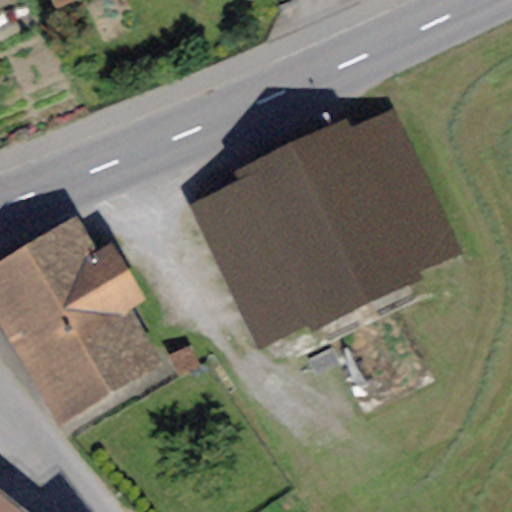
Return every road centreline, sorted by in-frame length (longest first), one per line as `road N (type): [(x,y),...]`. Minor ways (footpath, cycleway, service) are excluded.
road 1 (secondary): [(0,205),(347,62)]
road 2 (secondary): [(347,62),(482,0)]
road 3 (residential): [(0,410),(82,511)]
